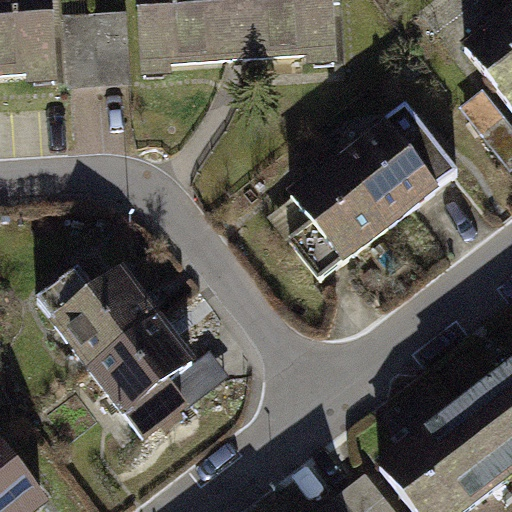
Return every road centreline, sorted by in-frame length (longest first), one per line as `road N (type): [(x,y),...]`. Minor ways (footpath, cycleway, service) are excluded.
road 1 (residential): [(325,408),(207,247),(156,199),(74,177),(0,184)]
road 2 (residential): [(511,261),(325,408)]
road 3 (residential): [(325,408),(187,511)]
